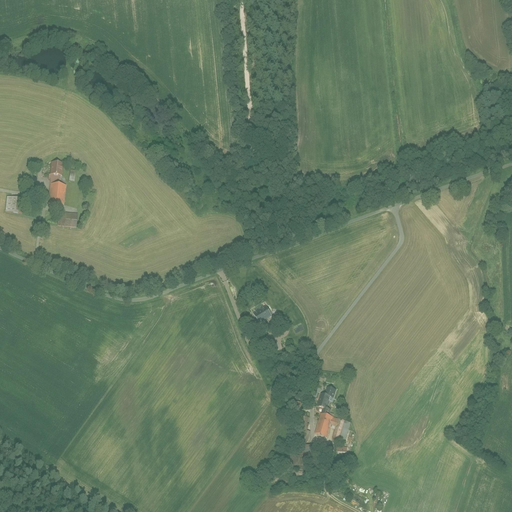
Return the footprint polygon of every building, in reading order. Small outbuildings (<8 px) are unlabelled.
[(50,164),(49,178),(60,178),(61,165),(50,164)] [(61,204),(61,199),(74,200),(75,191),(62,190),(62,186),(49,185),(48,203),(61,204)] [(7,198),(6,213),(23,215),(24,200),(7,198)] [(57,214),(56,226),(74,227),(74,215),(57,214)] [(250,314),(258,326),(272,318),(265,305),(250,314)] [(320,396),(316,410),(328,413),(331,399),(320,396)] [(339,422),(339,424),(329,421),(330,419),(319,416),(313,435),(324,438),(327,427),(337,430),(333,441),(344,444),(349,425),(339,422)] [(302,447),(300,470),(317,472),(320,449),(302,447)] [(333,448),(332,455),(345,456),(346,448),(333,448)]
